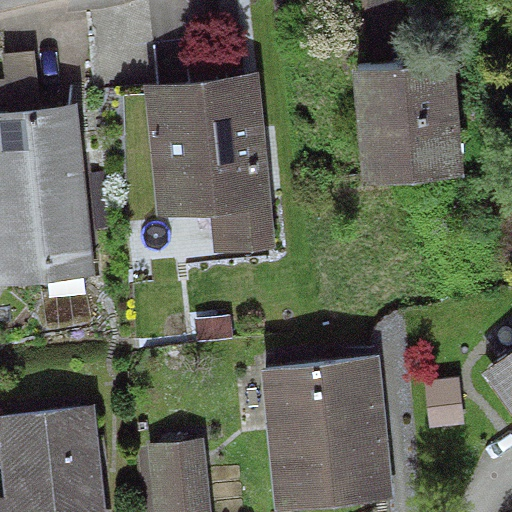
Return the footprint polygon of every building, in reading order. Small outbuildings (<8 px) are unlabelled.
[(465,58),(360,64),(367,180),(472,174),(465,58)] [(263,70),(147,82),(160,211),(277,199),(263,70)] [(83,103),(0,110),(0,282),(99,273),(83,103)] [(387,355),(259,365),(271,511),(292,511),(399,503),(387,355)] [(511,358),(487,377),(511,409),(511,358)] [(0,492),(0,511),(108,511),(104,405),(0,409),(3,493),(0,492)]
